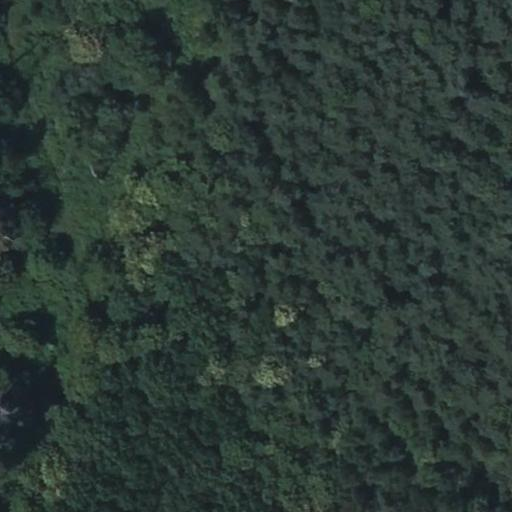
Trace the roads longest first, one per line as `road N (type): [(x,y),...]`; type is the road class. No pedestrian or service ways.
road 1 (track): [(0,500),(169,105),(202,0)]
road 2 (track): [(206,511),(95,277),(0,45)]
